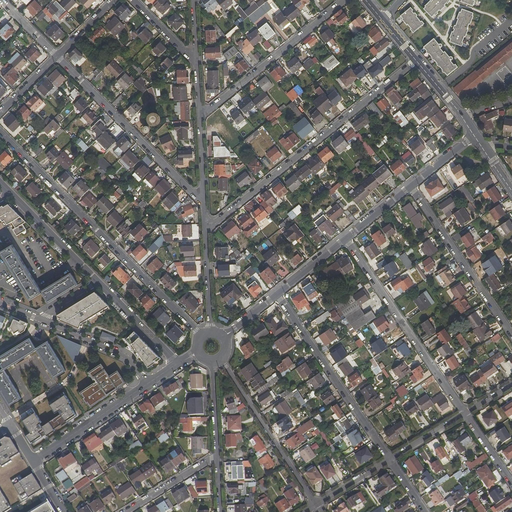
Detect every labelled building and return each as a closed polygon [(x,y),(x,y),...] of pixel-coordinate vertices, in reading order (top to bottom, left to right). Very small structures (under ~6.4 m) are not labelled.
[(42,8),(35,0),(27,8),(30,11),(30,12),(33,16),(42,8)] [(66,11),(60,5),(55,0),(52,0),(42,10),(45,14),(49,18),(54,14),(58,19),(66,11)] [(76,2),(73,0),(64,0),(60,5),(66,11),(76,2)] [(95,0),(81,0),(80,1),(87,8),(95,0)] [(163,14),(170,6),(164,0),(157,0),(154,4),(163,14)] [(216,0),(215,0),(205,0),(200,4),(207,13),(219,4),(216,0)] [(233,3),(230,0),(216,0),(219,4),(224,11),(233,3)] [(248,17),(260,7),(256,4),(254,0),(253,0),(247,0),(250,3),(249,8),(244,12),(248,17)] [(310,0),(309,0),(293,0),(292,1),(294,4),(299,10),(302,8),(302,7),(310,0)] [(423,9),(431,17),(434,14),(437,12),(439,10),(444,5),(446,3),(447,0),(448,0),(449,1),(449,0),(432,0),(431,1),(430,0),(424,6),(425,7),(423,9)] [(268,11),(272,8),(267,2),(266,3),(260,7),(264,13),(267,11),(268,11)] [(132,13),(123,4),(114,12),(123,21),(132,13)] [(290,22),(301,13),(299,10),(294,4),(283,13),(290,22)] [(244,20),(248,17),(244,12),(239,6),(236,9),(244,20)] [(264,13),(260,7),(248,17),(254,24),(265,14),(264,13)] [(424,23),(422,21),(421,21),(419,22),(415,17),(416,16),(417,15),(415,12),(414,13),(413,14),(411,12),(412,11),(409,8),(400,16),(402,18),(401,19),(406,25),(407,24),(411,29),(410,29),(413,33),(424,23)] [(472,15),(473,13),(463,9),(462,13),(460,12),(459,12),(457,18),(458,19),(459,19),(457,26),(455,25),(454,25),(453,28),(454,29),(453,32),(452,31),(449,38),(450,38),(451,39),(450,42),(461,46),(463,43),(462,42),(464,36),(465,37),(468,29),(467,29),(468,24),(470,24),(473,16),(472,15)] [(40,19),(45,14),(42,10),(37,16),(40,19)] [(341,25),(349,19),(341,10),(326,22),(329,25),(333,22),(337,26),(340,23),(341,25)] [(290,22),(283,13),(281,12),(273,18),(283,30),(291,24),(290,22)] [(67,16),(74,24),(77,22),(69,14),(67,16)] [(184,22),(175,14),(168,21),(176,30),(184,22)] [(359,32),(367,25),(359,16),(351,23),(359,32)] [(125,26),(115,17),(105,27),(115,36),(125,26)] [(145,28),(150,24),(147,21),(141,28),(140,27),(135,33),(138,35),(145,28)] [(275,34),(267,23),(258,29),(267,40),(275,34)] [(376,28),(379,26),(376,23),(365,32),(367,34),(368,33),(375,42),(379,39),(379,40),(383,37),(381,34),(382,33),(379,30),(378,31),(376,28)] [(14,31),(7,24),(0,31),(0,32),(6,38),(14,31)] [(56,41),(64,33),(55,24),(47,32),(56,41)] [(115,36),(105,27),(102,24),(87,40),(94,47),(97,44),(94,41),(99,37),(101,39),(103,37),(109,43),(110,41),(114,45),(112,48),(115,51),(114,52),(117,56),(120,53),(126,47),(115,36)] [(146,44),(153,37),(145,28),(138,35),(146,44)] [(335,36),(329,29),(320,36),(326,43),(329,41),(333,45),(336,43),(332,38),(335,36)] [(259,35),(256,30),(247,37),(254,45),(262,39),(259,35)] [(216,41),(215,31),(206,31),(207,42),(216,41)] [(312,39),(310,36),(303,42),(305,45),(307,43),(310,47),(318,41),(314,37),(312,39)] [(444,72),(447,75),(457,67),(455,64),(454,65),(450,61),(452,59),(452,58),(451,56),(449,57),(444,51),(443,52),(440,48),(441,46),(442,44),(441,43),(438,44),(434,38),(423,47),(426,50),(426,52),(427,53),(429,53),(431,57),(431,58),(432,60),(434,59),(437,63),(437,65),(438,66),(439,66),(442,69),(442,71),(443,72),(444,72)] [(243,51),(246,55),(254,48),(247,39),(238,45),(239,46),(238,48),(241,52),(243,51)] [(385,39),(375,47),(374,46),(370,49),(374,53),(377,50),(379,52),(389,44),(385,39)] [(511,40),(467,78),(474,86),(499,65),(511,54),(511,40)] [(160,43),(152,50),(159,57),(166,49),(160,43)] [(223,55),(228,61),(239,52),(234,46),(223,55)] [(41,54),(33,47),(25,55),(33,63),(41,54)] [(83,57),(75,48),(68,55),(76,64),(83,57)] [(220,57),(220,48),(206,49),(206,58),(212,58),(212,60),(215,60),(215,57),(220,57)] [(258,52),(253,56),(257,60),(262,57),(258,52)] [(27,62),(20,55),(11,64),(17,71),(27,62)] [(337,61),(332,55),(324,62),(328,68),(337,61)] [(293,73),(303,65),(296,57),(286,64),(293,73)] [(161,64),(167,70),(173,64),(167,58),(161,64)] [(249,66),(243,59),(235,66),(240,73),(249,66)] [(314,64),(311,59),(303,65),(306,70),(314,64)] [(113,60),(106,67),(116,78),(124,71),(113,60)] [(383,70),(381,66),(384,63),(382,60),(373,67),(368,72),(367,72),(377,85),(380,82),(375,76),(383,70)] [(369,61),(363,66),(368,72),(373,67),(369,61)] [(18,72),(17,71),(11,64),(1,74),(12,85),(19,78),(16,74),(18,72)] [(286,74),(279,66),(270,73),(276,80),(281,76),(282,78),(286,74)] [(96,77),(102,71),(98,67),(93,73),(96,77)] [(358,77),(351,68),(339,78),(346,86),(358,77)] [(66,79),(56,70),(48,78),(57,88),(66,79)] [(186,73),(186,70),(177,71),(178,83),(189,83),(189,73),(186,73)] [(99,77),(104,73),(102,71),(96,77),(94,79),(96,82),(100,78),(99,77)] [(218,92),(217,71),(208,71),(209,87),(207,87),(207,93),(218,92)] [(117,81),(125,90),(133,82),(125,74),(117,81)] [(273,85),(265,76),(258,83),(264,91),(265,92),(273,85)] [(133,84),(143,94),(148,89),(144,86),(146,84),(139,77),(133,84)] [(418,78),(410,85),(414,90),(422,83),(418,78)] [(474,86),(467,78),(457,86),(464,95),(474,86)] [(37,89),(40,91),(38,92),(43,97),(53,87),(46,80),(37,89)] [(425,100),(431,95),(422,83),(414,90),(407,95),(412,101),(421,95),(425,100)] [(304,92),(299,85),(287,95),(292,101),(301,94),(304,92)] [(153,104),(158,102),(152,86),(149,89),(153,98),(151,99),(153,104)] [(393,86),(385,92),(395,105),(403,99),(393,86)] [(461,97),(464,95),(457,86),(453,89),(461,97)] [(187,87),(173,87),(174,101),(187,100),(187,87)] [(315,91),(319,96),(313,102),(323,115),(327,111),(326,108),(332,103),(327,97),(324,93),(324,92),(320,87),(315,91)] [(70,93),(71,95),(67,98),(69,100),(71,102),(76,97),(80,93),(75,88),(70,93)] [(259,110),(271,100),(265,92),(264,91),(252,101),(256,105),(259,110)] [(302,98),(304,97),(301,94),(292,101),(296,106),(304,100),(302,98)] [(124,98),(120,95),(115,101),(118,104),(124,98)] [(32,100),(31,99),(26,104),(34,113),(44,103),(36,96),(32,100)] [(256,105),(252,101),(249,97),(238,105),(245,114),(256,105)] [(426,115),(430,119),(431,118),(440,111),(433,102),(434,101),(431,97),(414,111),(421,119),(426,115)] [(81,98),(74,105),(81,113),(88,106),(81,98)] [(391,107),(384,98),(377,104),(385,113),(391,107)] [(142,108),(135,101),(127,110),(133,117),(142,108)] [(189,119),(189,102),(180,102),(181,119),(189,119)] [(368,105),(378,118),(383,115),(372,102),(368,105)] [(31,113),(24,106),(16,114),(23,121),(31,113)] [(324,118),(315,107),(308,112),(310,116),(309,117),(314,124),(316,123),(317,124),(324,118)] [(89,110),(82,117),(90,125),(97,119),(89,110)] [(408,121),(400,110),(393,116),(401,127),(408,121)] [(486,115),(485,114),(480,117),(486,131),(494,127),(490,119),(498,115),(496,110),(486,115)] [(238,125),(245,119),(238,111),(231,116),(238,125)] [(438,127),(448,120),(440,111),(431,118),(438,127)] [(156,113),(153,113),(151,115),(150,117),(149,119),(150,121),(151,122),(153,123),(154,124),(156,124),(158,123),(159,122),(160,120),(160,118),(159,115),(158,114),(156,113)] [(273,117),(271,113),(265,117),(268,121),(273,117)] [(369,126),(367,123),(369,122),(370,121),(368,118),(369,117),(366,113),(364,115),(360,118),(358,117),(356,119),(357,120),(352,125),(357,131),(363,127),(365,129),(369,126)] [(13,132),(21,124),(12,114),(4,123),(13,132)] [(229,121),(227,118),(223,114),(214,121),(220,129),(229,121)] [(51,121),(47,125),(43,129),(48,134),(54,129),(56,131),(60,127),(53,119),(51,121)] [(511,120),(505,119),(503,130),(511,131),(511,120)] [(99,120),(91,128),(100,137),(106,130),(107,129),(99,120)] [(303,125),(306,128),(299,133),(302,138),(307,135),(308,136),(310,134),(309,133),(313,130),(307,122),(303,125)] [(189,129),(188,124),(175,125),(175,130),(177,130),(178,139),(188,138),(187,129),(189,129)] [(453,124),(452,125),(450,124),(441,131),(448,139),(457,132),(454,128),(455,126),(453,124)] [(30,125),(26,128),(32,134),(35,137),(39,133),(30,125)] [(354,136),(370,156),(375,153),(358,133),(356,134),(352,129),(342,137),(346,142),(354,136)] [(108,150),(117,141),(106,130),(100,137),(97,139),(108,150)] [(293,133),(291,131),(283,137),(285,140),(293,133)] [(293,133),(285,140),(283,137),(279,141),(287,150),(299,141),(293,133)] [(32,134),(22,145),(25,147),(35,137),(32,134)] [(175,149),(169,135),(160,139),(165,151),(170,149),(171,152),(175,149)] [(217,136),(213,136),(214,158),(230,157),(230,152),(225,146),(221,147),(221,140),(217,136)] [(339,152),(349,145),(346,142),(342,137),(341,136),(332,143),(339,152)] [(116,144),(119,147),(113,152),(118,157),(131,144),(124,137),(116,144)] [(419,139),(409,147),(416,156),(426,148),(419,139)] [(431,139),(426,143),(433,153),(437,150),(431,143),(433,142),(431,139)] [(78,144),(83,150),(87,146),(82,141),(78,144)] [(40,147),(35,153),(38,156),(43,150),(40,147)] [(53,147),(45,155),(52,162),(55,159),(61,154),(53,147)] [(281,155),(275,147),(266,154),(273,162),(281,155)] [(334,155),(327,147),(317,155),(324,163),(334,155)] [(139,160),(129,150),(121,158),(131,168),(139,160)] [(193,152),(193,151),(179,152),(178,152),(178,156),(177,156),(177,165),(184,165),(183,157),(186,157),(186,158),(190,158),(193,157),(193,155),(194,155),(194,152),(193,152)] [(401,157),(404,160),(402,162),(406,168),(416,160),(409,151),(401,157)] [(0,157),(0,159),(5,165),(12,159),(6,152),(0,157)] [(61,154),(55,159),(66,170),(74,162),(63,152),(61,154)] [(112,167),(101,156),(95,162),(101,167),(106,172),(112,167)] [(315,157),(306,164),(306,165),(312,172),(314,175),(325,166),(318,156),(316,157),(315,157)] [(264,157),(261,160),(266,167),(270,163),(264,157)] [(263,167),(256,159),(248,165),(255,174),(263,167)] [(390,167),(397,175),(406,168),(402,162),(399,159),(390,167)] [(143,164),(135,171),(142,179),(150,171),(143,164)] [(215,174),(218,174),(219,178),(227,178),(227,174),(226,174),(225,165),(214,165),(215,174)] [(306,165),(294,174),(294,175),(300,182),(312,172),(306,165)] [(384,165),(372,174),(373,175),(380,184),(392,175),(384,165)] [(11,173),(21,182),(28,175),(19,166),(11,173)] [(451,171),(458,180),(466,174),(461,166),(457,169),(456,168),(451,171)] [(251,179),(245,171),(235,180),(240,187),(251,179)] [(160,180),(152,172),(145,178),(154,187),(160,180)] [(67,188),(75,181),(76,182),(78,179),(75,176),(73,178),(67,173),(66,174),(64,173),(58,179),(62,182),(61,183),(63,185),(64,184),(67,188)] [(285,182),(292,191),(302,184),(300,182),(294,175),(285,182)] [(373,175),(360,184),(361,185),(368,194),(380,184),(373,175)] [(482,191),(486,188),(488,190),(494,186),(495,186),(487,175),(476,183),(482,191)] [(228,178),(227,178),(219,178),(219,184),(218,184),(218,189),(219,189),(219,190),(228,190),(228,178)] [(426,187),(432,196),(444,188),(438,179),(426,187)] [(81,180),(73,188),(81,197),(90,189),(81,180)] [(171,188),(163,180),(154,188),(163,196),(171,188)] [(272,189),(271,188),(268,191),(277,201),(288,191),(281,182),(272,189)] [(335,190),(342,185),(339,182),(327,191),(334,200),(337,198),(334,194),(334,193),(336,191),(335,190)] [(27,189),(35,197),(41,191),(33,183),(27,189)] [(350,195),(357,204),(369,195),(368,194),(361,185),(350,195)] [(495,203),(502,198),(494,186),(488,190),(487,191),(495,203)] [(112,194),(117,199),(120,195),(123,191),(119,187),(112,194)] [(469,196),(463,187),(460,189),(464,195),(466,197),(469,196)] [(261,197),(264,201),(260,204),(261,206),(268,214),(273,210),(271,207),(277,203),(267,191),(261,196),(262,196),(261,197)] [(180,200),(172,192),(161,202),(170,210),(172,207),(175,210),(181,204),(179,201),(180,200)] [(90,193),(83,200),(91,209),(96,204),(98,201),(90,193)] [(106,215),(114,207),(103,196),(98,201),(96,204),(106,215)] [(188,197),(181,204),(175,210),(167,218),(172,223),(179,218),(179,220),(182,219),(183,221),(193,210),(191,204),(194,202),(188,197)] [(445,214),(457,206),(451,198),(439,206),(445,214)] [(52,199),(45,207),(55,216),(62,209),(52,199)] [(138,204),(142,208),(146,204),(142,200),(138,204)] [(339,200),(336,202),(337,204),(342,209),(345,207),(339,200)] [(479,210),(473,201),(470,203),(476,212),(479,210)] [(0,207),(0,217),(5,226),(12,222),(16,228),(13,229),(17,236),(26,230),(23,224),(26,222),(7,203),(0,207)] [(473,214),(476,212),(470,203),(467,205),(473,214)] [(289,217),(292,220),(304,210),(299,204),(287,214),(289,217)] [(342,209),(337,204),(332,208),(326,213),(333,223),(337,220),(336,219),(344,212),(342,209)] [(417,215),(409,204),(403,209),(412,222),(414,225),(417,229),(422,226),(420,221),(423,219),(419,214),(417,215)] [(506,214),(499,205),(489,212),(496,221),(506,214)] [(262,220),(268,215),(268,214),(261,206),(258,209),(259,210),(253,216),(259,222),(262,220)] [(471,219),(463,207),(452,215),(458,224),(457,225),(458,228),(471,219)] [(106,219),(114,227),(123,219),(114,211),(106,219)] [(245,230),(254,222),(247,214),(238,221),(245,230)] [(350,214),(347,216),(353,223),(356,221),(352,216),(350,214)] [(324,215),(314,223),(318,228),(322,233),(324,236),(328,233),(330,236),(336,231),(324,215)] [(408,226),(410,225),(412,222),(406,216),(402,219),(404,222),(403,223),(405,226),(406,225),(408,226)] [(292,220),(289,217),(279,225),(282,228),(292,220)] [(507,234),(511,230),(511,223),(509,219),(501,225),(507,234)] [(65,227),(74,235),(80,229),(72,220),(65,227)] [(228,225),(222,230),(229,239),(236,234),(236,235),(241,231),(239,229),(240,228),(237,225),(237,226),(232,221),(227,224),(228,225)] [(117,229),(125,238),(130,233),(132,231),(124,222),(117,229)] [(138,241),(148,232),(140,223),(132,231),(130,233),(138,241)] [(192,236),(191,224),(182,225),(183,237),(192,236)] [(296,239),(297,240),(304,235),(295,224),(290,228),(290,227),(283,233),(291,243),(296,239)] [(396,232),(390,224),(382,230),(388,238),(396,232)] [(322,240),(319,236),(322,233),(318,228),(309,235),(317,244),(322,240)] [(474,229),(468,233),(474,241),(480,237),(474,229)] [(372,236),(379,246),(386,241),(380,231),(372,236)] [(421,235),(424,240),(430,235),(427,231),(421,235)] [(494,238),(490,232),(481,239),(483,242),(489,237),(491,240),(494,238)] [(468,233),(461,239),(468,248),(475,243),(468,233)] [(163,236),(155,244),(159,248),(165,242),(163,236)] [(263,237),(253,245),(256,249),(265,241),(263,237)] [(83,247),(93,257),(101,250),(91,240),(83,247)] [(426,250),(428,252),(434,248),(429,240),(422,244),(424,247),(422,248),(424,251),(426,250)] [(371,260),(380,254),(373,243),(364,249),(371,260)] [(0,254),(2,254),(31,301),(43,293),(49,303),(78,285),(71,273),(42,291),(29,272),(13,245),(1,252),(0,250),(0,254)] [(139,260),(147,252),(140,245),(133,252),(132,253),(139,260)] [(194,255),(194,246),(180,247),(181,252),(184,252),(184,256),(194,255)] [(234,253),(230,256),(232,258),(233,257),(240,252),(234,246),(231,249),(234,253)] [(228,258),(228,247),(216,247),(217,259),(228,258)] [(425,253),(428,258),(438,251),(436,247),(434,248),(428,252),(425,253)] [(473,262),(479,257),(473,248),(466,253),(473,262)] [(280,258),(271,249),(262,256),(270,266),(280,258)] [(243,256),(240,252),(233,257),(236,261),(243,256)] [(415,267),(412,263),(405,253),(400,256),(398,257),(408,271),(415,267)] [(302,260),(298,254),(291,260),(295,266),(302,260)] [(99,261),(106,267),(111,261),(105,255),(99,261)] [(353,269),(346,257),(344,259),(338,263),(343,271),(345,274),(353,269)] [(158,270),(162,274),(166,270),(167,269),(156,258),(147,267),(154,274),(158,270)] [(434,271),(432,268),(435,266),(430,258),(423,263),(425,267),(424,268),(427,273),(428,272),(429,274),(434,271)] [(486,261),(479,266),(487,278),(494,273),(486,261)] [(172,269),(175,265),(174,262),(167,269),(166,270),(168,272),(171,269),(172,269)] [(343,271),(338,263),(337,262),(323,271),(330,280),(340,273),(343,271)] [(392,262),(388,264),(385,266),(383,267),(390,277),(398,272),(392,262)] [(229,265),(229,264),(218,265),(218,269),(216,269),(216,275),(219,274),(219,276),(230,276),(230,272),(237,272),(236,265),(229,265)] [(427,279),(423,273),(418,265),(415,267),(424,281),(427,279)] [(196,276),(196,266),(184,266),(185,276),(196,276)] [(245,271),(250,277),(256,272),(251,266),(245,271)] [(120,267),(114,274),(125,285),(131,279),(120,267)] [(276,277),(268,267),(260,274),(268,284),(276,277)] [(382,269),(388,278),(390,277),(383,267),(382,269)] [(438,274),(446,286),(455,280),(452,276),(451,277),(449,273),(451,272),(448,268),(447,268),(439,274),(438,274)] [(177,284),(167,273),(160,280),(170,290),(177,284)] [(495,277),(494,277),(493,277),(490,278),(490,277),(487,280),(490,285),(490,286),(492,290),(493,290),(494,291),(498,289),(497,288),(500,286),(495,279),(496,278),(495,277)] [(402,282),(399,278),(392,283),(396,290),(398,289),(400,293),(413,284),(409,278),(402,282)] [(261,289),(255,281),(247,288),(255,297),(259,294),(257,292),(261,289)] [(318,294),(321,292),(314,283),(311,285),(310,283),(302,288),(308,296),(316,291),(318,294)] [(128,289),(135,296),(139,289),(134,284),(128,289)] [(242,295),(233,284),(220,294),(226,302),(233,296),(236,300),(242,295)] [(451,290),(457,300),(468,292),(465,289),(464,290),(462,287),(460,284),(451,290)] [(353,293),(337,305),(339,308),(344,314),(346,318),(360,308),(363,307),(361,305),(371,298),(364,289),(355,295),(353,293)] [(109,306),(95,292),(58,315),(58,319),(79,328),(82,323),(109,306)] [(190,296),(187,293),(179,301),(182,304),(184,303),(192,312),(200,304),(191,295),(190,296)] [(309,303),(302,293),(292,300),(299,310),(305,306),(308,310),(312,308),(309,303)] [(425,296),(423,294),(415,299),(419,304),(426,299),(429,297),(427,294),(425,296)] [(140,302),(148,310),(155,303),(147,295),(140,302)] [(330,295),(326,299),(330,305),(332,308),(337,305),(330,295)] [(426,299),(419,304),(418,305),(422,311),(431,305),(427,300),(429,298),(429,297),(426,299)] [(463,302),(464,301),(462,297),(454,303),(460,313),(467,308),(463,302)] [(154,315),(164,326),(171,319),(160,308),(154,315)] [(341,318),(340,317),(344,314),(339,308),(331,313),(334,318),(333,319),(334,321),(335,320),(336,321),(341,318)] [(360,308),(346,318),(355,331),(369,322),(365,314),(360,308)] [(376,317),(371,310),(365,314),(369,322),(376,317)] [(327,311),(319,317),(315,320),(318,324),(324,320),(324,319),(330,315),(327,311)] [(466,319),(474,330),(483,323),(476,312),(466,319)] [(377,334),(389,326),(382,316),(373,321),(375,323),(370,326),(373,331),(374,330),(377,334)] [(278,325),(272,317),(265,322),(275,336),(287,327),(283,321),(278,325)] [(433,320),(431,317),(421,324),(427,333),(421,337),(424,340),(436,332),(430,322),(433,320)] [(25,331),(28,323),(21,320),(20,322),(14,319),(10,327),(15,333),(19,331),(21,333),(25,331)] [(488,328),(486,329),(483,323),(474,330),(473,331),(480,341),(492,334),(488,328)] [(257,341),(269,333),(262,324),(250,332),(257,341)] [(174,342),(183,334),(176,326),(167,335),(174,342)] [(336,339),(330,329),(320,336),(326,345),(336,339)] [(446,343),(452,340),(444,329),(436,334),(443,345),(446,343)] [(149,367),(161,359),(134,331),(125,340),(129,345),(136,356),(138,358),(141,356),(149,367)] [(100,337),(114,342),(116,337),(103,332),(100,337)] [(295,344),(288,333),(277,340),(275,342),(282,353),(295,344)] [(460,334),(456,337),(463,348),(468,345),(460,334)] [(494,343),(501,338),(498,334),(491,339),(494,343)] [(0,370),(0,389),(10,405),(11,404),(22,398),(4,370),(37,350),(54,378),(66,371),(47,341),(36,348),(30,338),(0,356),(0,362),(3,369),(0,370)] [(63,344),(73,360),(76,360),(77,357),(77,356),(78,355),(82,346),(69,340),(69,341),(68,342),(67,339),(65,339),(63,344)] [(354,343),(359,349),(364,345),(359,339),(354,343)] [(246,356),(254,350),(249,342),(241,348),(246,356)] [(404,357),(410,353),(403,343),(398,347),(396,349),(398,352),(400,350),(403,355),(404,357)] [(453,350),(451,351),(446,343),(443,345),(437,349),(443,357),(445,355),(447,358),(455,353),(453,350)] [(134,353),(136,356),(129,345),(126,348),(129,349),(130,350),(132,352),(134,353)] [(472,351),(468,345),(462,348),(467,355),(472,351)] [(376,352),(371,355),(373,358),(379,354),(386,348),(385,346),(382,348),(376,352)] [(333,352),(330,354),(336,363),(347,356),(341,347),(337,350),(336,348),(333,351),(333,352)] [(499,351),(489,358),(490,360),(494,366),(505,359),(499,351)] [(453,355),(446,360),(452,370),(459,366),(453,355)] [(282,361),(283,363),(276,367),(280,374),(294,365),(288,357),(282,361)] [(375,361),(373,358),(369,361),(373,366),(372,367),(372,368),(372,369),(376,376),(382,371),(382,370),(375,361)] [(490,360),(479,367),(480,369),(486,378),(497,371),(494,366),(490,360)] [(303,379),(312,372),(305,362),(296,368),(303,379)] [(343,362),(338,366),(343,372),(349,368),(350,367),(347,362),(344,364),(343,362)] [(396,376),(397,375),(399,379),(410,372),(408,368),(406,369),(402,363),(392,370),(396,376)] [(251,364),(241,370),(248,381),(249,380),(258,374),(251,364)] [(96,384),(95,383),(82,392),(85,397),(83,398),(87,403),(88,402),(91,406),(112,392),(111,391),(125,382),(118,371),(110,377),(101,365),(90,372),(92,376),(94,378),(98,383),(96,384)] [(420,373),(422,371),(419,366),(412,371),(418,380),(423,377),(420,373)] [(478,374),(470,379),(476,387),(487,380),(486,378),(480,369),(477,371),(478,374)] [(354,387),(363,381),(357,372),(348,379),(354,387)] [(445,376),(448,381),(454,377),(451,372),(445,376)] [(266,384),(259,373),(258,374),(249,380),(252,383),(253,383),(257,390),(266,384)] [(315,389),(325,383),(319,373),(309,380),(315,389)] [(191,375),(191,389),(202,389),(202,374),(191,375)] [(257,390),(256,391),(259,394),(267,388),(283,378),(280,374),(266,384),(257,390)] [(460,391),(466,387),(467,389),(469,391),(473,389),(464,375),(453,382),(460,391)] [(180,388),(181,390),(184,387),(179,380),(176,382),(176,383),(164,391),(167,396),(180,388)] [(363,394),(368,401),(377,395),(368,381),(358,387),(361,390),(360,391),(363,394)] [(127,383),(126,382),(125,382),(111,391),(112,392),(112,393),(117,390),(116,389),(120,387),(120,388),(127,383)] [(267,388),(259,394),(257,395),(259,397),(258,398),(263,405),(275,397),(271,390),(270,392),(267,388)] [(287,390),(280,394),(283,398),(286,395),(292,392),(290,389),(288,391),(287,390)] [(155,407),(165,401),(158,391),(154,394),(155,396),(150,399),(155,407)] [(326,404),(334,399),(329,391),(321,396),(326,404)] [(62,426),(77,416),(69,404),(71,403),(63,392),(48,402),(55,413),(59,411),(61,414),(42,427),(40,424),(42,422),(32,408),(19,415),(31,432),(25,436),(31,445),(43,437),(43,436),(46,434),(47,436),(55,430),(54,429),(61,424),(62,426)] [(417,401),(423,411),(434,404),(431,400),(427,394),(417,401)] [(449,406),(440,394),(431,400),(434,404),(437,402),(442,410),(449,406)] [(373,409),(383,403),(377,395),(368,401),(373,409)] [(190,400),(188,402),(188,415),(204,414),(203,398),(190,400)] [(226,401),(229,411),(229,414),(235,414),(238,412),(244,408),(246,406),(243,403),(237,408),(236,405),(234,400),(234,398),(226,401)] [(152,414),(156,411),(149,400),(146,402),(145,401),(138,405),(143,413),(149,409),(152,414)] [(284,400),(275,406),(275,407),(278,412),(282,418),(292,411),(284,400)] [(403,408),(409,416),(418,410),(413,401),(403,408)] [(511,414),(511,401),(502,409),(508,417),(511,414)] [(337,404),(332,408),(339,418),(344,414),(337,404)] [(483,418),(489,427),(499,420),(493,411),(483,418)] [(139,430),(147,425),(141,415),(133,420),(139,430)] [(208,422),(207,417),(180,419),(178,424),(184,424),(184,432),(193,432),(192,425),(197,425),(197,421),(201,421),(201,422),(208,422)] [(232,429),(240,429),(240,417),(227,417),(227,419),(225,419),(226,432),(232,432),(232,429)] [(308,417),(299,423),(301,426),(310,420),(308,417)] [(352,420),(349,422),(346,418),(341,421),(348,431),(353,428),(352,425),(354,424),(352,420)] [(128,430),(121,419),(111,426),(111,427),(116,434),(118,437),(128,430)] [(310,420),(301,426),(296,429),(300,434),(314,425),(310,420)] [(405,429),(401,422),(393,427),(398,434),(405,429)] [(106,440),(106,441),(116,434),(111,427),(101,433),(102,434),(98,436),(99,437),(102,442),(106,440)] [(385,432),(392,441),(399,436),(398,434),(393,427),(385,432)] [(497,438),(499,440),(500,440),(503,444),(511,438),(504,427),(496,433),(498,437),(497,438)] [(348,434),(347,435),(354,446),(363,440),(361,436),(362,435),(360,432),(359,433),(356,429),(348,434)] [(90,452),(101,444),(97,438),(95,434),(83,442),(90,452)] [(165,435),(163,434),(160,436),(161,437),(158,439),(161,442),(164,440),(165,441),(167,440),(166,439),(169,437),(166,434),(165,435)] [(236,440),(242,439),(240,434),(235,434),(235,435),(226,436),(227,446),(236,446),(236,440)] [(291,449),(301,443),(295,434),(286,441),(291,449)] [(465,450),(462,446),(471,440),(466,434),(453,443),(461,454),(465,450)] [(257,453),(256,454),(257,457),(258,456),(266,451),(266,450),(257,436),(250,441),(257,453)] [(193,449),(203,449),(203,437),(193,437),(193,449)] [(0,465),(1,465),(2,467),(12,462),(10,460),(20,454),(11,439),(6,438),(0,441),(0,465)] [(129,455),(143,449),(140,442),(126,448),(129,455)] [(511,445),(503,452),(508,460),(511,457),(511,445)] [(309,446),(300,452),(306,462),(315,456),(309,446)] [(448,460),(450,458),(442,446),(435,451),(441,460),(445,457),(448,460)] [(355,456),(360,464),(372,457),(366,448),(355,456)] [(186,460),(179,450),(169,456),(175,465),(175,466),(186,460)] [(268,470),(275,466),(266,451),(258,456),(260,459),(258,461),(261,465),(263,464),(268,470)] [(428,458),(423,452),(420,455),(424,461),(428,458)] [(66,458),(65,457),(58,461),(64,470),(77,462),(72,454),(66,458)] [(470,464),(473,468),(488,457),(486,454),(470,464)] [(189,458),(193,464),(198,461),(194,455),(189,458)] [(169,469),(175,465),(169,456),(159,463),(166,473),(170,470),(169,469)] [(414,456),(405,463),(414,477),(424,470),(414,456)] [(83,467),(88,475),(100,467),(94,459),(83,467)] [(441,471),(444,468),(438,460),(431,465),(436,473),(437,473),(439,475),(442,473),(441,471)] [(244,461),(236,462),(231,462),(232,475),(229,475),(229,480),(244,479),(243,465),(250,465),(250,461),(244,461)] [(122,472),(126,469),(121,462),(117,464),(122,472)] [(156,472),(150,463),(140,470),(146,479),(156,472)] [(118,474),(122,472),(117,464),(113,467),(115,469),(118,474)] [(486,465),(476,472),(482,480),(491,473),(486,465)] [(105,475),(115,469),(113,467),(109,469),(104,473),(105,475)] [(310,480),(313,485),(322,479),(315,468),(306,473),(311,480),(310,480)] [(142,486),(140,483),(146,479),(140,470),(130,477),(138,489),(142,486)] [(421,493),(423,496),(440,484),(438,481),(432,486),(431,484),(436,481),(427,470),(422,474),(425,478),(423,479),(421,481),(427,489),(421,493)] [(64,471),(57,475),(61,481),(68,477),(64,471)] [(98,472),(90,478),(92,481),(100,475),(98,472)] [(487,488),(497,481),(491,473),(482,480),(487,488)] [(23,502),(42,490),(33,474),(23,480),(20,475),(11,481),(23,502)] [(378,501),(382,499),(380,497),(396,486),(387,474),(379,480),(382,484),(383,486),(376,491),(376,492),(373,494),(378,501)] [(87,477),(74,485),(76,488),(77,490),(91,482),(87,477)] [(113,487),(119,495),(132,486),(127,478),(113,487)] [(74,486),(70,480),(63,484),(68,490),(74,486)] [(290,484),(292,488),(292,489),(293,489),(298,486),(294,481),(290,484)] [(196,483),(197,493),(208,492),(207,483),(196,483)] [(187,486),(194,498),(199,498),(190,484),(187,486)] [(238,486),(229,486),(229,492),(231,492),(231,494),(242,494),(241,489),(239,490),(238,486)] [(68,493),(70,497),(78,492),(77,490),(76,488),(68,493)] [(173,495),(179,504),(189,497),(184,488),(173,495)] [(489,494),(496,504),(504,499),(498,488),(489,494)] [(110,489),(100,496),(107,505),(110,503),(109,501),(112,499),(115,497),(110,489)] [(300,500),(293,489),(292,489),(286,492),(284,494),(292,506),(300,500)] [(462,494),(465,497),(467,496),(465,492),(462,489),(452,496),(456,503),(463,498),(461,494),(462,494)] [(0,511),(6,511),(12,509),(0,490),(0,511)] [(434,503),(433,503),(435,507),(444,501),(437,490),(429,495),(432,500),(434,503)] [(476,490),(468,495),(472,500),(479,495),(476,490)] [(365,500),(360,492),(346,501),(351,509),(365,500)] [(369,493),(375,502),(378,501),(373,494),(371,492),(369,493)] [(78,498),(75,494),(68,499),(71,503),(78,498)] [(257,503),(259,507),(270,500),(268,497),(266,498),(264,494),(256,500),(258,503),(257,503)] [(498,511),(499,511),(511,503),(511,501),(509,496),(495,506),(498,511)] [(287,509),(291,507),(285,498),(275,504),(280,511),(282,511),(285,510),(286,511),(288,511),(287,509)] [(477,498),(471,502),(478,511),(485,511),(486,511),(477,498)] [(96,511),(105,507),(99,499),(88,506),(91,511),(96,511)] [(173,506),(168,499),(157,506),(160,511),(165,511),(170,510),(169,508),(173,506)] [(408,499),(402,503),(403,505),(400,507),(394,511),(401,511),(409,507),(407,506),(411,503),(408,499)] [(466,499),(454,507),(457,511),(469,503),(466,499)] [(32,511),(33,511),(37,510),(37,509),(40,508),(45,505),(49,511),(55,511),(48,500),(28,511),(32,511)] [(339,506),(340,508),(337,510),(333,511),(349,511),(344,503),(339,506)]
